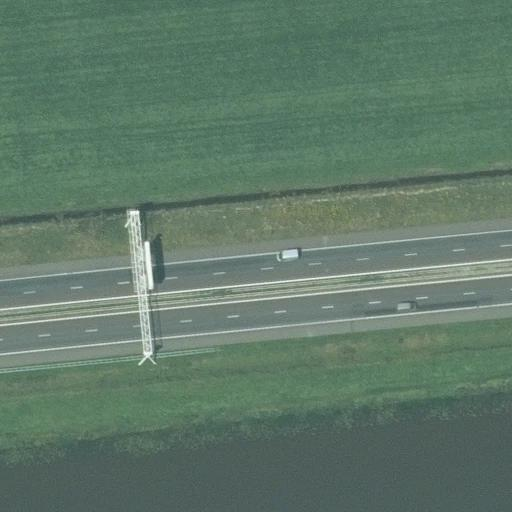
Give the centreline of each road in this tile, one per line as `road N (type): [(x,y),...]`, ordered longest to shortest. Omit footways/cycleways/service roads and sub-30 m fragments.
road 1 (motorway): [(0,339),(511,289)]
road 2 (motorway): [(511,245),(0,295)]
